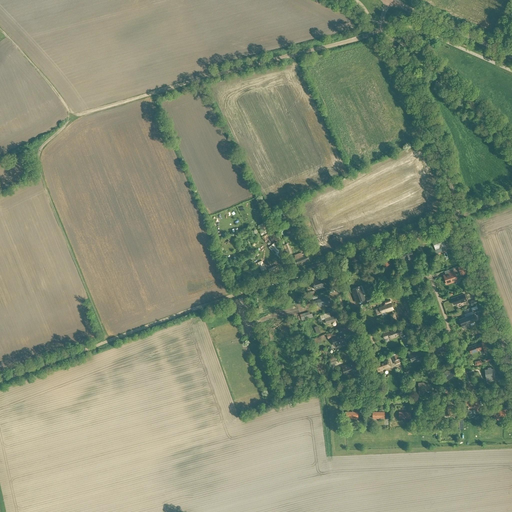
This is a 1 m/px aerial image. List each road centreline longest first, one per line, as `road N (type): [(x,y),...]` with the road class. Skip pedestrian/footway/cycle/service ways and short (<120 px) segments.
road 1 (track): [(107,341),(38,161),(69,112),(0,28)]
road 2 (track): [(384,29),(69,112)]
road 3 (residential): [(415,230),(457,208),(434,133),(381,22),(389,0)]
road 4 (track): [(511,373),(456,214),(511,197)]
road 5 (track): [(107,341),(290,275)]
road 6 (track): [(511,145),(387,34)]
road 7 (tertiary): [(511,55),(389,0)]
